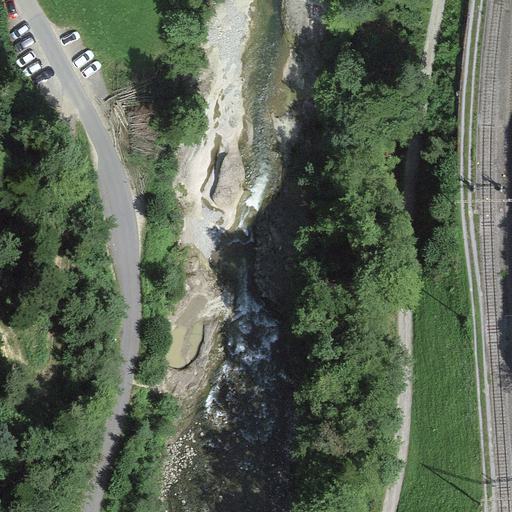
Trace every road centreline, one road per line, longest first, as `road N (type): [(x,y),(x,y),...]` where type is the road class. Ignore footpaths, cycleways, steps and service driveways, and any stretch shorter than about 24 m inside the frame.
road 1 (track): [(27,0),(95,124),(126,226),(131,273),(122,367),(96,511)]
road 2 (track): [(387,511),(405,415),(408,178),(438,0)]
road 3 (track): [(488,511),(465,169),(477,0)]
road 4 (track): [(71,79),(59,356),(52,374),(35,375),(0,308)]
